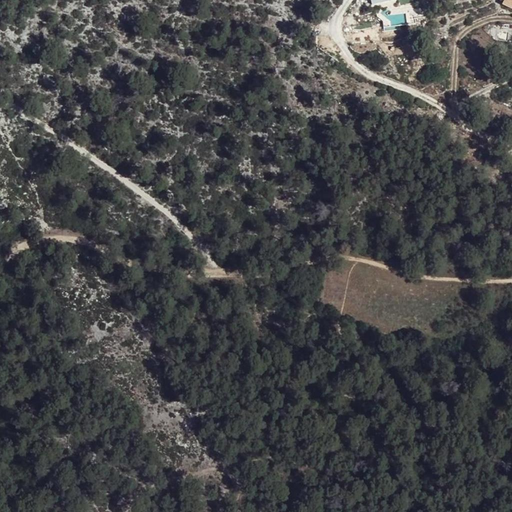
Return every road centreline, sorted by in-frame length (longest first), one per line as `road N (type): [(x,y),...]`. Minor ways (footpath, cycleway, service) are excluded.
road 1 (track): [(511,279),(327,254),(233,255),(0,99)]
road 2 (track): [(0,270),(38,238),(77,236),(175,271),(244,272),(323,254)]
road 3 (track): [(344,0),(334,18),(343,51),(374,78),(429,97),(464,126),(511,148)]
road 4 (track): [(123,511),(184,462),(220,465),(240,511)]
